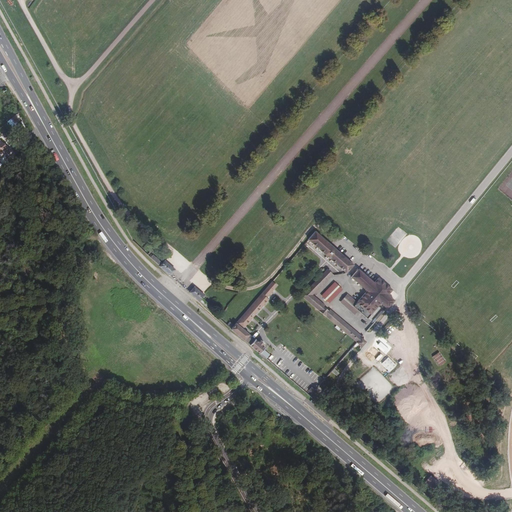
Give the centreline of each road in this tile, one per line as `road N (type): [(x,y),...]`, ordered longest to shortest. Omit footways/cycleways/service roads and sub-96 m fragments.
road 1 (primary): [(255,370),(163,291),(108,230),(0,37)]
road 2 (track): [(75,85),(73,122),(119,201),(191,268),(219,283),(255,286),(310,226),(340,241)]
road 3 (primary): [(9,73),(103,236),(250,378)]
road 4 (primary): [(420,511),(255,370)]
road 5 (track): [(22,0),(75,85),(151,0)]
road 6 (primary): [(250,378),(408,511)]
road 7 (residential): [(254,511),(209,426),(212,410),(250,378)]
